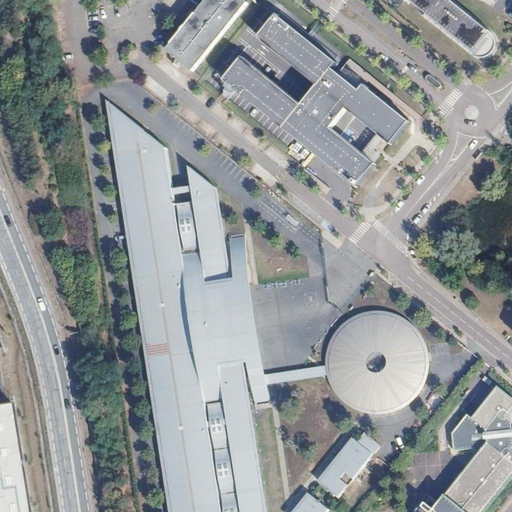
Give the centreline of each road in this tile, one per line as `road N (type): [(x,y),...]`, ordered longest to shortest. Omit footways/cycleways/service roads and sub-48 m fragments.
road 1 (primary): [(73,511),(42,342),(0,211)]
road 2 (unclassified): [(313,0),(455,112)]
road 3 (unclassified): [(378,249),(511,360)]
road 4 (unclassified): [(467,96),(347,0)]
road 5 (unclassified): [(281,171),(378,249)]
